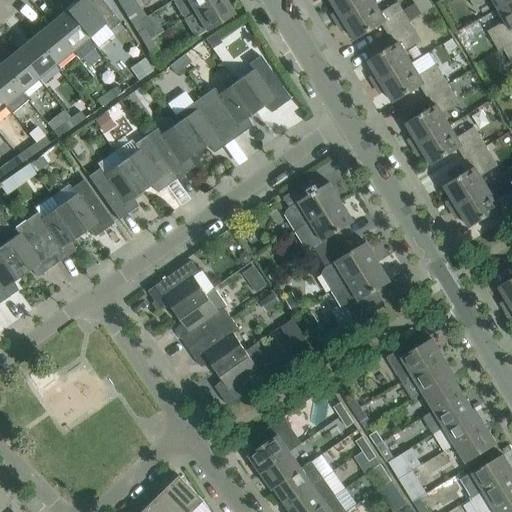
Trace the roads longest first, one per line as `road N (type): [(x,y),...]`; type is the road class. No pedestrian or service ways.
road 1 (residential): [(93,296),(346,117)]
road 2 (residential): [(511,378),(346,117)]
road 3 (residential): [(93,296),(183,430)]
road 4 (residential): [(346,117),(273,0)]
